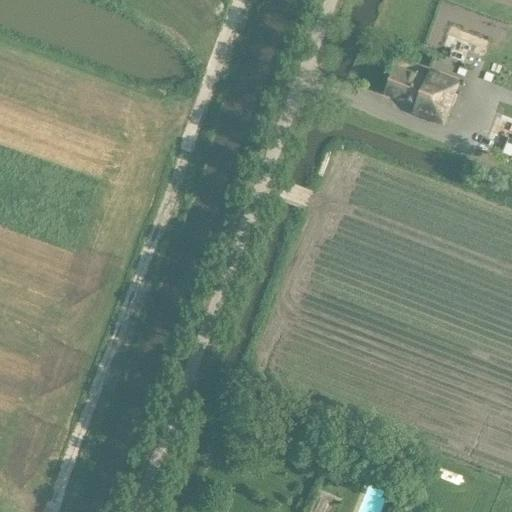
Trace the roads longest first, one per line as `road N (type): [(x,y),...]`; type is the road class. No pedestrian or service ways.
road 1 (unclassified): [(138,511),(333,0)]
road 2 (track): [(241,0),(51,511)]
